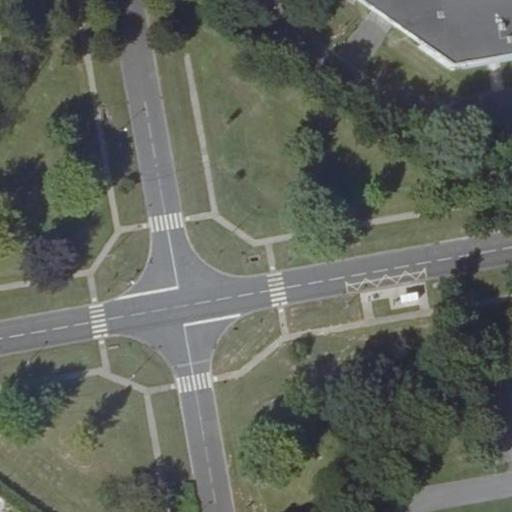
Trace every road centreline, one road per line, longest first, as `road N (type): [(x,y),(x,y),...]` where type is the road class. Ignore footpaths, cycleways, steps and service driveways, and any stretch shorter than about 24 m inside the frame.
road 1 (unclassified): [(180,307),(511,247)]
road 2 (unclassified): [(126,0),(180,307)]
road 3 (unclassified): [(216,511),(180,307)]
road 4 (unclassified): [(0,338),(180,307)]
